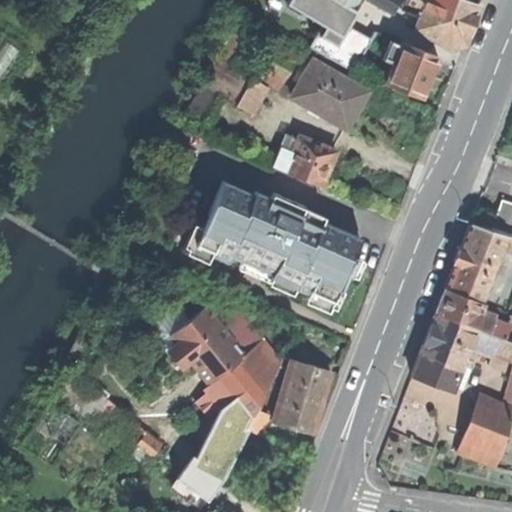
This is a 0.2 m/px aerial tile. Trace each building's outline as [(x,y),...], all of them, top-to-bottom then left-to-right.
[(369,0),(391,12),(398,0),(369,0)] [(449,46),(464,40),(470,23),(477,6),(462,0),(402,0),(399,9),(420,17),(416,27),(449,46)] [(251,33),(275,48),(280,39),(242,16),(190,105),(205,113),(217,92),(232,65),(251,33)] [(277,85),(298,50),(280,39),(275,48),(265,65),(261,63),(257,70),(261,72),(259,75),(277,85)] [(391,64),(387,75),(381,73),(376,87),(402,97),(404,90),(422,97),(430,76),(437,55),(400,41),(399,45),(387,40),(380,59),(391,64)] [(291,95),(345,126),(355,108),(366,90),(312,59),(291,95)] [(273,88),(247,73),(232,65),(217,92),(232,100),(258,114),(266,100),(273,88)] [(218,143),(253,157),(258,145),(222,131),(218,143)] [(296,138),(290,136),(285,148),(280,147),(273,165),(320,185),(327,167),(334,150),(297,134),(296,138)] [(293,286),(329,301),(342,271),(347,273),(354,256),(350,254),(358,236),(319,219),(318,222),(299,214),(302,207),(280,198),(279,201),(253,190),(252,193),(220,180),(192,245),(226,259),(228,254),(251,264),(271,272),(268,278),(292,289),(293,286)] [(511,236),(511,201),(481,189),(468,223),(506,235),(511,236)] [(500,249),(506,235),(468,223),(461,241),(443,289),(481,302),(500,249)] [(511,252),(511,236),(506,235),(500,249),(511,252)] [(434,313),(473,327),(484,331),(491,313),(479,309),(481,302),(443,289),(439,300),(434,313)] [(170,335),(173,339),(195,367),(227,404),(197,464),(219,476),(257,402),(277,363),(274,359),(242,320),(230,305),(213,318),(199,305),(170,335)] [(459,363),(462,357),(465,347),(473,327),(434,313),(425,333),(418,354),(457,369),(459,363)] [(69,351),(92,362),(104,339),(81,327),(69,351)] [(511,366),(502,399),(498,412),(510,416),(511,407),(511,342),(484,331),(473,327),(465,347),(490,355),(491,351),(500,354),(511,358),(511,366)] [(128,375),(150,403),(195,367),(173,339),(151,356),(128,375)] [(119,364),(128,375),(151,356),(139,341),(119,357),(119,364)] [(494,370),(500,354),(491,351),(490,355),(486,368),(494,370)] [(418,354),(410,374),(449,389),(457,369),(418,354)] [(462,357),(459,363),(466,366),(469,360),(462,357)] [(272,420),(311,432),(319,403),(328,370),(290,358),(272,420)] [(498,412),(502,399),(477,390),(473,403),(498,412)] [(134,443),(144,431),(102,398),(85,418),(127,451),(134,443)] [(473,403),(460,441),(498,455),(510,416),(498,412),(473,403)] [(260,418),(263,412),(256,409),(254,415),(260,418)] [(260,418),(254,415),(248,427),(259,431),(264,420),(260,418)] [(159,443),(144,431),(134,443),(150,455),(159,443)]
